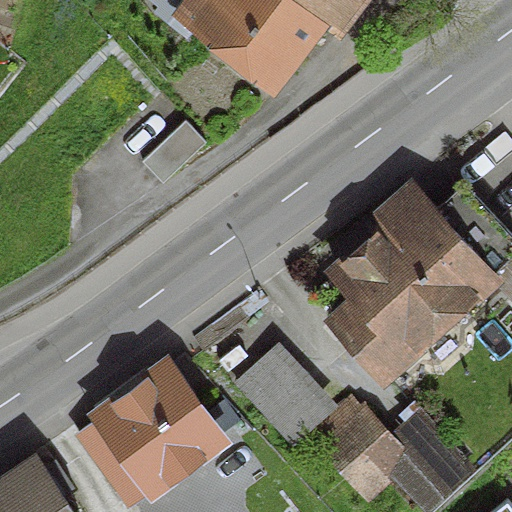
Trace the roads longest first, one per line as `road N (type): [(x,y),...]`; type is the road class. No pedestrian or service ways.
road 1 (secondary): [(0,387),(511,29)]
road 2 (unknown): [(231,225),(371,387)]
road 3 (unknown): [(4,383),(105,511)]
